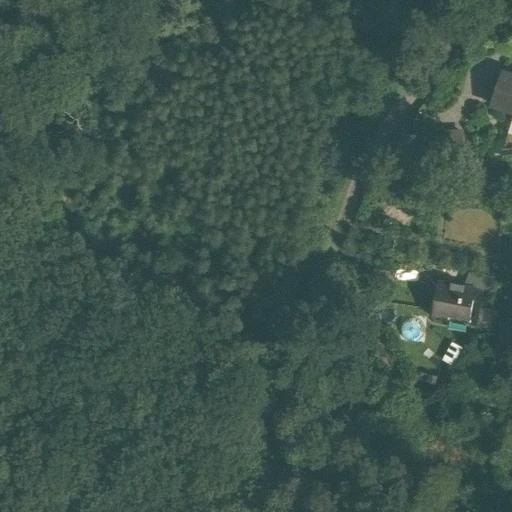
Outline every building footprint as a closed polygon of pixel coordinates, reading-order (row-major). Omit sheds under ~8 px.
[(511,77),(502,74),(491,106),(511,113),(511,77)] [(491,170),(470,163),(465,177),(487,183),(491,170)] [(494,280),(470,275),(467,288),(475,290),(475,291),(491,294),(494,280)] [(463,287),(451,285),(440,283),(433,319),(449,322),(450,318),(469,322),(475,291),(475,290),(467,288),(467,289),(463,288),(463,287)] [(480,326),(496,327),(497,308),(482,307),(480,326)] [(405,315),(404,339),(425,340),(425,315),(405,315)] [(451,341),(443,359),(456,364),(463,347),(451,341)]
